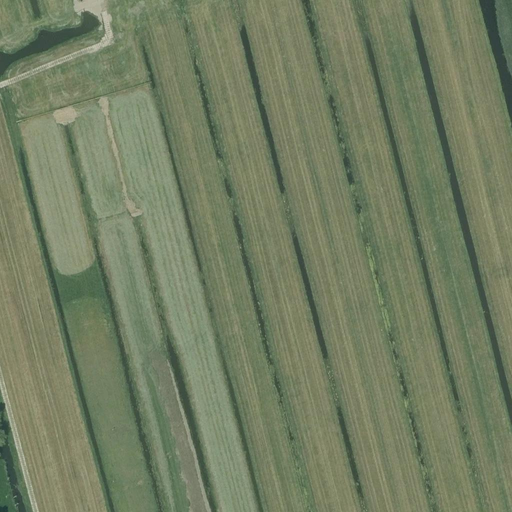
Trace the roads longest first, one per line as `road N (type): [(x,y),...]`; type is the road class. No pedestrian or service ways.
road 1 (track): [(36,511),(0,373)]
road 2 (track): [(0,84),(108,40),(107,22)]
